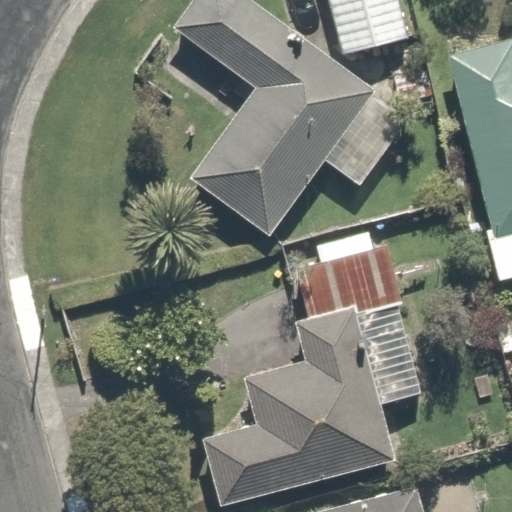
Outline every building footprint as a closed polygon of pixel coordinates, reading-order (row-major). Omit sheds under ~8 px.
[(380,97),(255,0),(196,0),(145,70),(237,123),(189,180),(279,248),(380,97)] [(413,0),(334,0),(343,54),(420,42),(413,0)] [(511,31),(451,56),(493,242),(511,236),(511,31)] [(400,461),(360,311),(294,320),(309,365),(244,376),(261,422),(201,437),(222,501),(400,461)] [(424,511),(417,486),(318,511),(424,511)]
